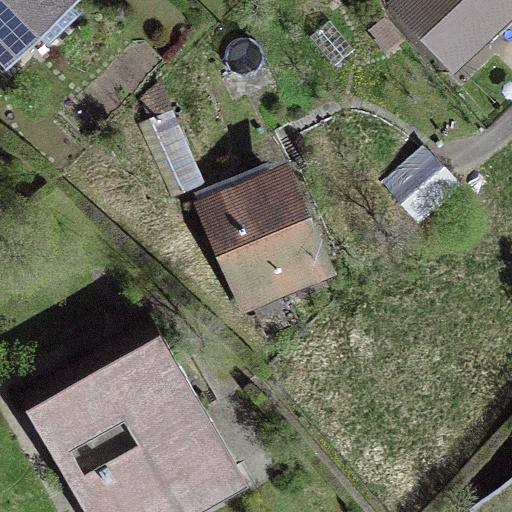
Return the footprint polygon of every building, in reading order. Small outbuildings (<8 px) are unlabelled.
[(0,0),(0,61),(6,67),(41,33),(49,42),(79,13),(70,4),(74,0),(0,0)] [(511,0),(400,0),(453,56),(511,0)] [(375,6),(361,18),(385,48),(400,35),(375,6)] [(139,121),(170,190),(202,177),(170,107),(139,121)] [(418,222),(456,187),(421,147),(382,181),(418,222)] [(213,210),(249,291),(277,278),(281,286),(319,268),(280,178),(240,197),(230,179),(217,185),(225,204),(213,210)] [(154,318),(21,393),(87,511),(199,511),(248,485),(154,318)] [(511,511),(511,484),(483,507),(486,511),(511,511)]
